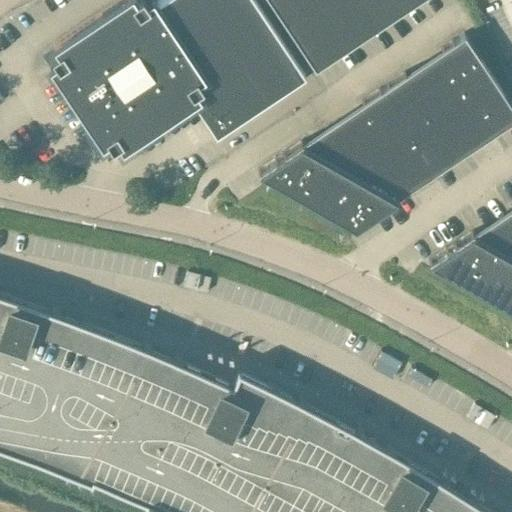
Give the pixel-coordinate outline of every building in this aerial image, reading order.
[(304,73),(255,0),(156,0),(155,1),(154,0),(117,0),(52,44),(56,50),(50,54),(54,61),(48,65),(101,143),(113,135),(121,147),(193,100),(215,133),(304,73)] [(384,20),(371,0),(270,0),(314,66),(384,20)] [(413,0),(371,0),(384,20),(413,0)] [(466,36),(464,32),(453,39),(452,39),(440,47),(442,49),(442,48),(445,53),(439,57),(440,57),(414,74),(408,78),(405,74),(406,73),(404,71),(385,83),(386,84),(380,88),(379,87),(360,100),(362,102),(363,102),(365,106),(359,110),(360,110),(334,128),(334,127),(326,132),(327,133),(314,141),(314,140),(308,145),(307,144),(307,145),(303,142),(303,141),(301,140),(282,153),(276,157),(257,169),(277,180),(283,183),(283,184),(302,195),(303,195),(309,198),(308,199),(328,210),(328,209),(335,213),(334,213),(354,225),(373,212),(372,211),(378,208),(379,208),(398,195),(390,191),(401,184),(400,183),(426,166),(426,167),(437,160),(440,164),(439,164),(441,167),(460,154),(458,151),(457,152),(455,148),(461,144),(460,143),(486,126),(486,127),(492,123),(495,127),(494,127),(496,130),(508,122),(507,121),(511,117),(511,103),(504,91),(503,91),(479,55),(480,54),(467,36),(466,36)] [(511,212),(510,213),(511,214),(485,231),(485,230),(479,235),(471,230),(453,242),(453,243),(447,247),(447,246),(428,259),(447,270),(448,270),(454,273),(453,274),(473,285),(479,288),(499,300),(499,299),(505,303),(511,307),(511,202),(511,203),(511,204),(511,212)] [(0,443),(4,445),(40,346),(30,342),(44,303),(0,288),(0,443)] [(59,307),(50,303),(49,305),(44,303),(30,342),(40,346),(4,445),(33,455),(89,478),(146,340),(141,338),(140,340),(89,320),(90,318),(81,315),(79,319),(57,311),(59,307)] [(225,377),(189,361),(180,357),(181,355),(172,352),(170,356),(148,347),(150,342),(146,340),(89,478),(91,478),(92,475),(145,498),(143,501),(153,506),(155,503),(174,511),(217,419),(208,414),(225,377)] [(276,383),(267,378),(266,380),(237,366),(231,380),(225,377),(208,414),(217,419),(174,511),(173,511),(385,511),(395,496),(385,491),(406,456),(392,447),(393,445),(384,440),(382,445),(361,433),(363,429),(355,424),(354,426),(305,400),(306,398),(297,393),(295,398),(274,387),(276,383)] [(395,496),(385,511),(496,511),(476,498),(477,497),(469,491),(466,495),(446,483),(449,479),(440,473),(439,475),(406,456),(385,491),(395,496)]
